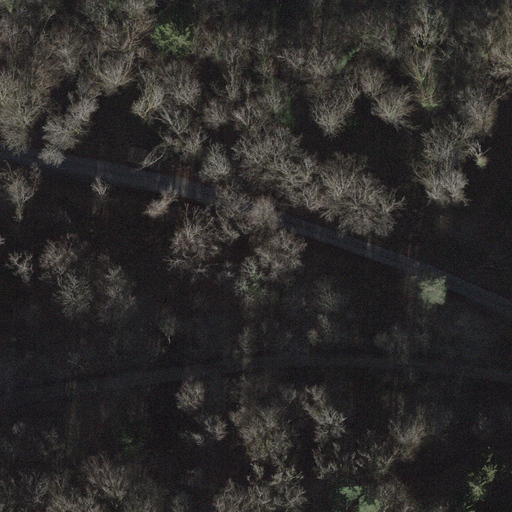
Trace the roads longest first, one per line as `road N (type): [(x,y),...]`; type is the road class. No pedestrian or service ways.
road 1 (unclassified): [(0,149),(218,194),(511,310)]
road 2 (track): [(0,404),(295,362),(511,373)]
